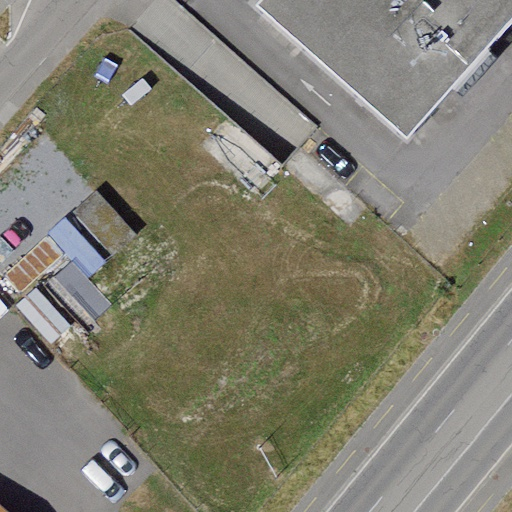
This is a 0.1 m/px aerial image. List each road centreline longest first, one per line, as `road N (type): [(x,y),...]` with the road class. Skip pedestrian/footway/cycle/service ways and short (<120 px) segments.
road 1 (track): [(110,511),(0,351)]
road 2 (primary): [(397,511),(511,375)]
